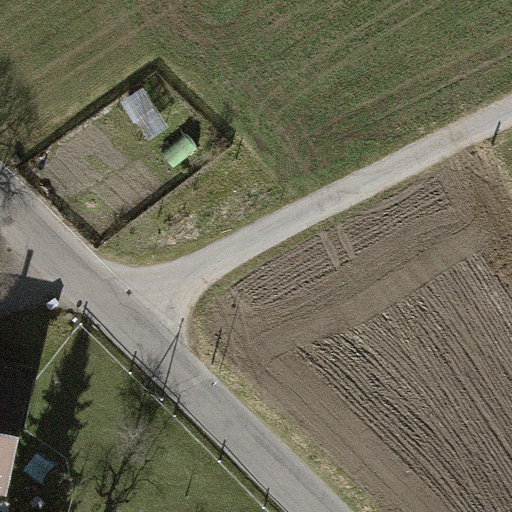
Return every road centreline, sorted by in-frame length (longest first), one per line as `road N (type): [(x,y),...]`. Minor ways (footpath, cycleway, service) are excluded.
road 1 (tertiary): [(0,197),(315,511)]
road 2 (track): [(119,312),(511,119)]
